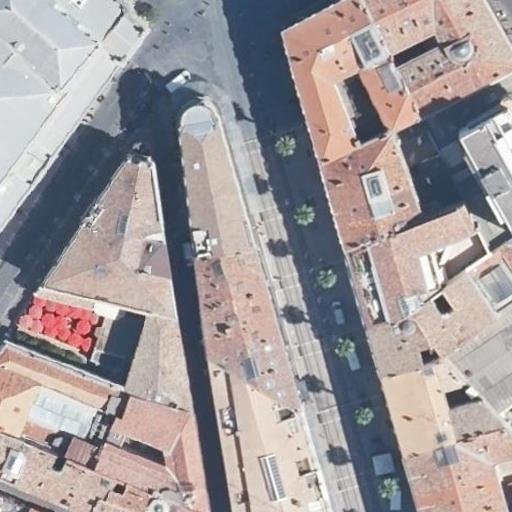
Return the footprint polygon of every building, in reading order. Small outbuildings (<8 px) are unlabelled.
[(0,0),(0,223),(33,178),(35,179),(47,163),(58,147),(57,146),(121,57),(123,58),(125,56),(150,21),(146,17),(141,13),(135,9),(132,5),(134,2),(132,0),(131,0),(0,0)] [(301,90),(320,157),(393,122),(419,110),(423,109),(364,0),(329,0),(310,10),(282,24),(301,90)] [(364,0),(423,109),(511,65),(511,46),(511,45),(495,16),(486,0),(364,0)] [(511,65),(423,109),(419,110),(426,125),(441,152),(466,197),(494,251),(511,237),(511,65)] [(191,204),(197,252),(256,241),(240,184),(240,182),(223,121),(219,109),(217,104),(214,102),(212,99),(208,98),(205,96),(202,96),(198,96),(195,96),(192,97),(187,100),(186,101),(184,103),(182,106),(181,110),(180,115),(180,119),(183,143),(191,204)] [(393,122),(320,157),(332,198),(345,242),(466,197),(441,152),(423,160),(436,198),(422,204),(397,136),(426,125),(419,110),(393,122)] [(149,307),(126,385),(124,393),(193,407),(190,392),(180,327),(171,267),(168,249),(161,207),(153,157),(128,153),(119,166),(91,209),(79,228),(44,280),(81,289),(149,307)] [(356,282),(367,319),(418,305),(494,251),(466,197),(345,242),(356,282)] [(418,305),(367,319),(373,342),(381,367),(442,350),(511,301),(511,237),(494,251),(418,305)] [(197,252),(210,358),(218,357),(303,405),(298,386),(282,331),(279,323),(256,241),(197,252)] [(117,381),(126,385),(149,307),(81,289),(44,280),(38,290),(95,305),(123,313),(136,316),(125,355),(121,370),(117,381)] [(511,301),(442,350),(499,413),(511,404),(511,301)] [(118,318),(123,313),(95,305),(98,313),(105,315),(118,318)] [(136,316),(123,313),(118,318),(105,315),(102,323),(97,324),(94,331),(99,334),(95,346),(125,355),(136,316)] [(111,379),(7,335),(0,344),(0,418),(104,463),(124,393),(126,385),(117,381),(111,379)] [(442,350),(381,367),(392,408),(403,447),(505,420),(499,413),(442,350)] [(322,473),(303,405),(218,357),(210,358),(213,377),(223,434),(231,484),(234,511),(333,511),(327,489),(322,473)] [(115,367),(111,379),(117,381),(121,370),(115,367)] [(124,393),(104,463),(209,508),(207,500),(203,470),(196,425),(193,407),(124,393)] [(75,502),(91,509),(104,463),(0,418),(0,470),(13,476),(75,502)] [(418,499),(421,511),(511,511),(511,483),(502,487),(494,457),(511,451),(511,427),(505,420),(403,447),(412,480),(418,499)] [(208,511),(209,508),(104,463),(91,509),(98,511),(208,511)] [(0,511),(48,511),(28,503),(26,502),(0,491),(0,511)]
